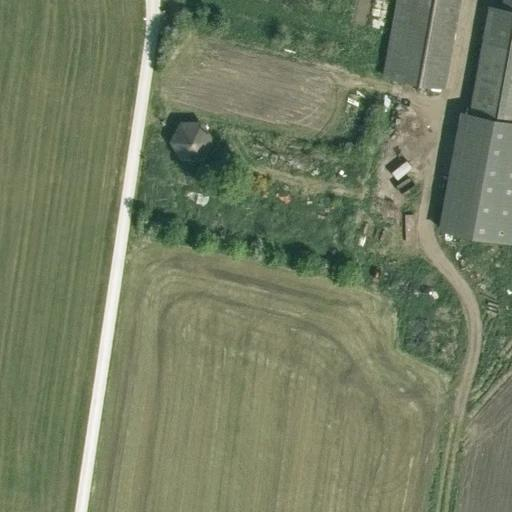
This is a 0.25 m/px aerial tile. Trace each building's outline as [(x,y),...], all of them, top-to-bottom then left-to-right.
[(443,88),(458,0),(397,0),(383,77),(443,88)] [(511,12),(511,0),(503,0),(502,10),(511,12)] [(511,123),(511,12),(502,10),(487,8),(469,116),(511,123)] [(511,123),(469,116),(449,232),(511,242),(511,123)] [(245,166),(245,182),(270,181),(269,164),(245,166)]
